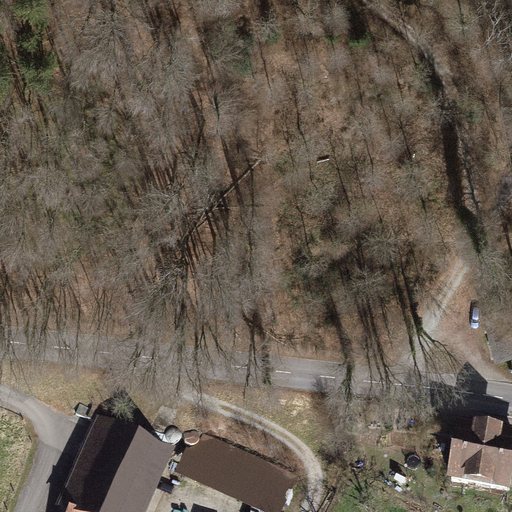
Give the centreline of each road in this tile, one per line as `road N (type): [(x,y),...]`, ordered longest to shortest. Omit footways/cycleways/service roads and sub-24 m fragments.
road 1 (secondary): [(0,338),(444,385),(511,401)]
road 2 (track): [(373,0),(427,42),(466,132),(472,244),(444,385)]
road 3 (track): [(0,395),(60,422),(25,511)]
